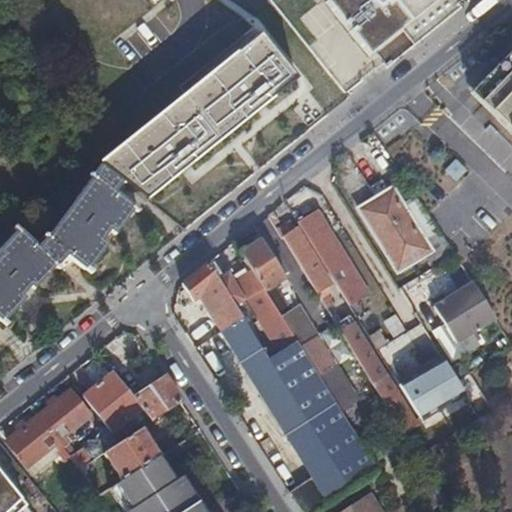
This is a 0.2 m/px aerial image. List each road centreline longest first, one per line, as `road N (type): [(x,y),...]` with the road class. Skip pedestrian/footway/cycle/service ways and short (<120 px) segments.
road 1 (residential): [(502,0),(132,302)]
road 2 (residential): [(132,302),(153,316),(280,511)]
road 3 (residential): [(132,302),(0,412)]
